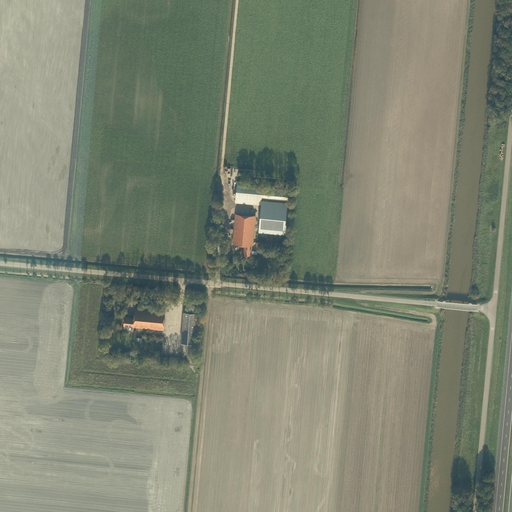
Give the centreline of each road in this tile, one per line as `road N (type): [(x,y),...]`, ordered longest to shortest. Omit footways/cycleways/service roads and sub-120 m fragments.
road 1 (unclassified): [(492,310),(0,264)]
road 2 (unclassified): [(492,310),(511,97)]
road 3 (unclassified): [(475,511),(492,310)]
road 4 (motorway): [(511,369),(498,511)]
